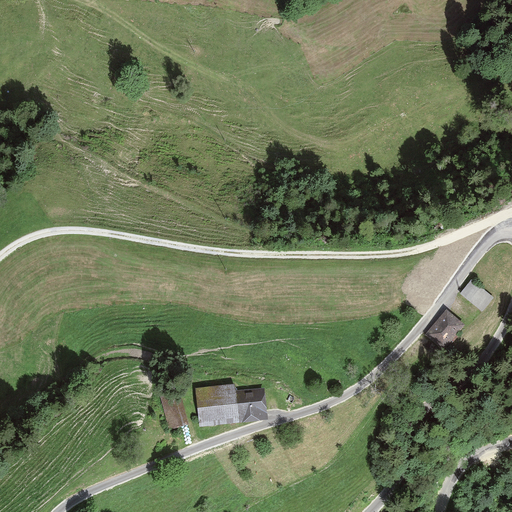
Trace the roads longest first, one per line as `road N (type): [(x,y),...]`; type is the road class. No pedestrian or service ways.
road 1 (track): [(57,511),(96,488),(352,390),(405,345),(490,241),(510,233)]
road 2 (track): [(510,233),(506,221),(493,221),(422,248),(360,256),(216,253),(73,231),(41,234),(0,258)]
road 3 (track): [(511,311),(482,360),(417,419),(395,481),(369,511)]
road 4 (track): [(287,130),(248,90),(80,0)]
